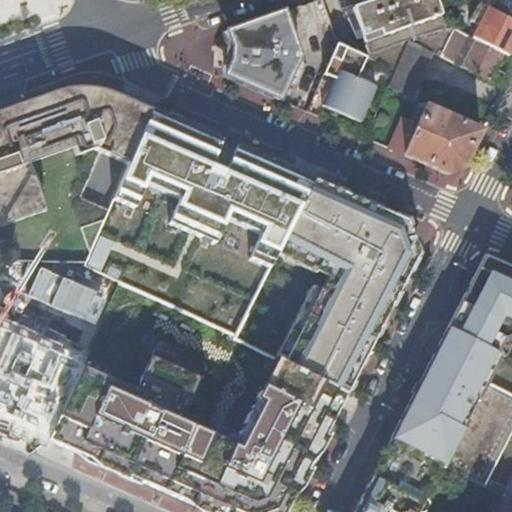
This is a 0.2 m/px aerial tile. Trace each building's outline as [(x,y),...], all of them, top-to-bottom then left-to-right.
[(408,44),(392,0),(384,0),(353,11),(353,13),(347,15),(357,42),(363,41),(371,62),(385,69),(395,73),(408,44)] [(435,0),(392,0),(408,44),(432,56),(439,60),(455,30),(443,24),(435,0)] [(511,0),(476,0),(479,5),(511,22),(511,0)] [(472,39),(477,42),(504,56),(508,59),(511,51),(511,22),(479,5),(470,23),(478,28),(472,39)] [(244,27),(227,33),(230,42),(232,49),(231,62),(225,78),(280,103),(299,59),(283,13),(244,27)] [(470,38),(457,31),(452,40),(465,46),(470,38)] [(462,71),(501,91),(505,84),(493,77),(504,56),(477,42),(462,71)] [(432,56),(408,44),(395,73),(391,84),(388,90),(411,100),(432,56)] [(366,60),(337,46),(324,76),(335,81),(323,109),(341,116),(356,82),(366,60)] [(395,73),(385,69),(381,78),(391,84),(395,73)] [(356,82),(341,116),(360,125),(376,90),(356,82)] [(112,160),(126,168),(152,111),(133,104),(124,100),(100,91),(82,85),(60,87),(72,151),(75,159),(95,153),(100,155),(112,160)] [(60,87),(26,100),(44,161),(72,151),(60,87)] [(29,166),(44,161),(26,100),(0,110),(0,228),(45,214),(36,189),(29,166)] [(404,122),(390,151),(446,176),(460,172),(462,169),(480,133),(427,109),(418,128),(404,122)] [(280,255),(312,183),(294,175),(264,162),(263,163),(251,157),(248,164),(241,161),(240,163),(227,157),(217,153),(218,150),(212,148),(215,141),(202,136),(203,134),(152,111),(126,168),(178,191),(164,223),(219,248),(234,214),(264,228),(256,244),(265,248),(280,255)] [(342,196),(312,183),(280,255),(318,270),(330,274),(337,284),(329,299),(320,295),(282,366),(345,398),(384,322),(408,274),(417,259),(408,225),(387,215),(342,196)] [(89,256),(104,223),(80,230),(89,256)] [(438,349),(390,443),(484,491),(511,434),(511,397),(488,385),(501,357),(498,355),(503,341),(511,339),(511,270),(483,258),(468,288),(475,291),(470,299),(464,296),(438,349)] [(468,288),(464,296),(470,299),(475,291),(468,288)] [(252,304),(257,294),(248,290),(243,300),(252,304)] [(137,391),(80,367),(47,443),(202,511),(286,511),(345,398),(282,366),(274,361),(234,438),(183,416),(205,371),(154,348),(137,391)] [(484,491),(390,443),(354,511),(495,511),(502,500),(484,491)] [(511,488),(508,487),(502,500),(495,511),(506,511),(511,499),(511,488)]
